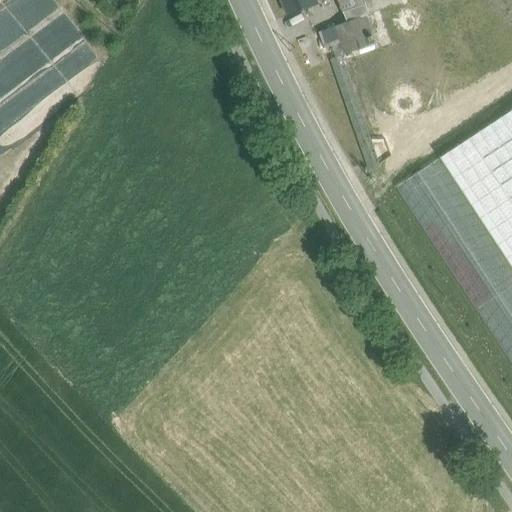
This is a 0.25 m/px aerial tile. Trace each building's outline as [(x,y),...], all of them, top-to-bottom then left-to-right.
[(281,0),(288,16),(318,4),(315,0),(281,0)] [(337,0),(342,13),(362,5),(360,0),(337,0)] [(365,16),(320,32),(326,48),(341,43),(345,54),(371,45),(375,44),(365,16)] [(380,165),(342,56),(345,54),(341,43),(326,48),(369,169),(380,165)] [(511,114),(496,125),(511,149),(511,114)] [(511,160),(491,128),(446,158),(511,258),(511,160)] [(511,267),(440,158),(395,187),(511,364),(511,267)]
